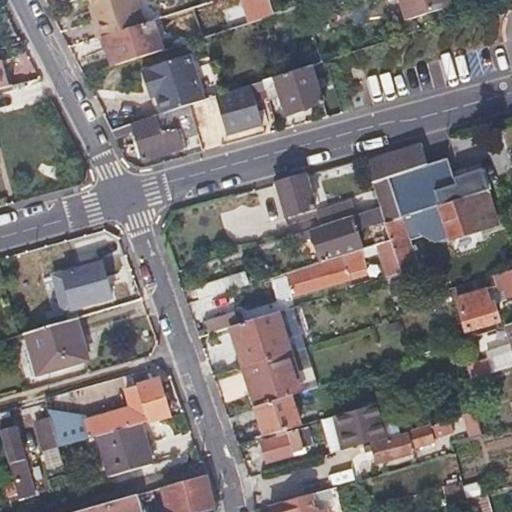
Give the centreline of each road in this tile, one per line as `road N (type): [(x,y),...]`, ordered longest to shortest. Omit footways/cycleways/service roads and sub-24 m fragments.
road 1 (residential): [(511,89),(124,196)]
road 2 (residential): [(124,196),(18,0)]
road 3 (residential): [(0,407),(184,354)]
road 4 (residential): [(124,196),(184,354)]
road 5 (residential): [(184,354),(235,511)]
road 6 (residential): [(124,196),(0,236)]
